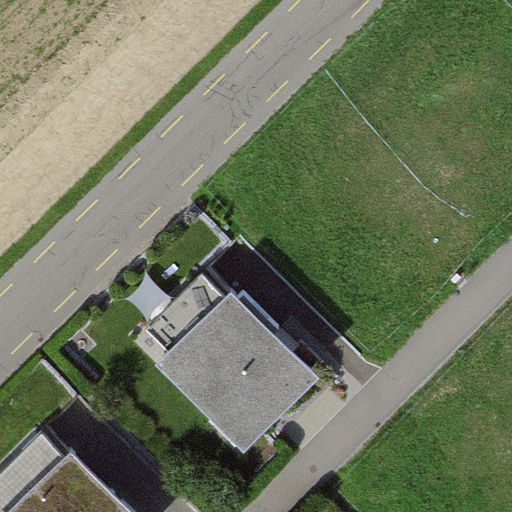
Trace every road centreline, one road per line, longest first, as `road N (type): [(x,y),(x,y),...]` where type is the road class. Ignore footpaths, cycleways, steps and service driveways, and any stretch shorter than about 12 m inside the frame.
road 1 (residential): [(332,0),(0,328)]
road 2 (residential): [(511,270),(272,511)]
